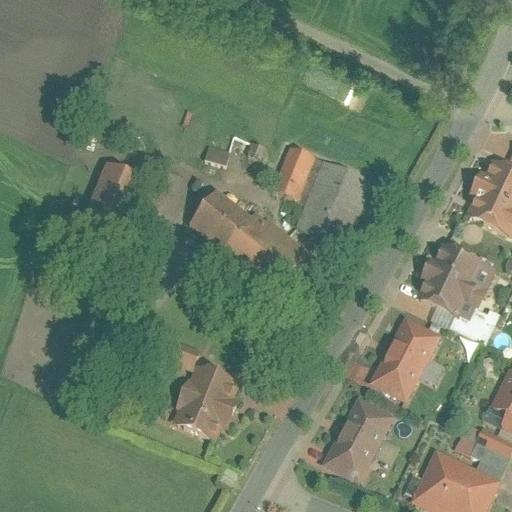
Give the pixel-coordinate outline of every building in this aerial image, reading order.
[(269,155),(252,148),(243,170),(261,177),(269,155)] [(231,157),(211,151),(206,166),(226,172),(231,157)] [(315,163),(289,153),(273,195),(299,205),(315,163)] [(373,186),(323,166),(295,237),(346,256),(373,186)] [(511,177),(494,169),(485,189),(478,186),(471,201),(477,204),(468,224),(510,243),(511,238),(511,177)] [(132,184),(104,172),(83,225),(111,236),(132,184)] [(217,199),(191,232),(271,296),(304,254),(259,219),(253,226),(217,199)] [(494,277),(444,253),(419,305),(455,322),(469,329),(475,316),(494,277)] [(449,333),(486,351),(497,326),(475,316),(469,329),(455,322),(449,333)] [(439,341),(405,325),(372,393),(407,409),(439,341)] [(199,362),(174,351),(166,371),(192,381),(199,362)] [(239,390),(198,374),(190,393),(185,391),(175,416),(180,418),(175,431),(215,447),(221,435),(228,438),(239,412),(231,409),(239,390)] [(511,377),(509,377),(492,413),(505,419),(498,433),(511,439),(511,377)] [(391,422),(357,406),(325,474),(359,490),(391,422)] [(467,432),(456,455),(468,462),(480,438),(467,432)] [(509,465),(511,458),(511,450),(484,438),(478,450),(509,465)] [(482,465),(477,476),(502,489),(511,468),(511,466),(509,465),(478,450),(473,461),(482,465)] [(477,476),(436,457),(411,508),(418,511),(491,511),(502,489),(477,476)]
